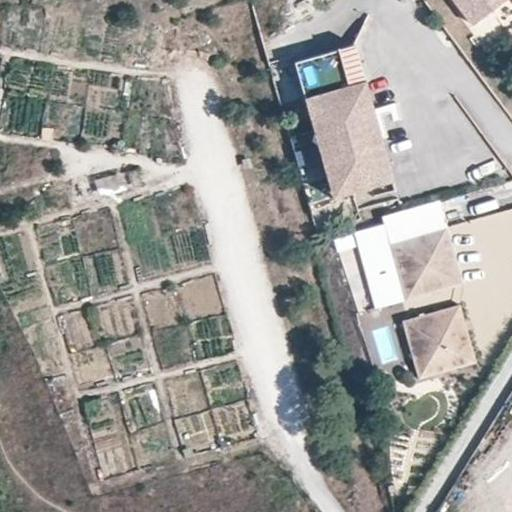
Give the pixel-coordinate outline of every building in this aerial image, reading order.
[(511,0),(451,0),(473,29),(511,0)] [(375,104),(359,46),(308,61),(328,130),(348,197),(398,182),(381,125),(374,127),(368,106),(375,104)] [(328,130),(308,61),(299,64),(319,133),(328,130)] [(381,125),(375,104),(368,106),(374,127),(381,125)] [(348,197),(328,130),(319,133),(338,199),(348,197)] [(463,287),(449,233),(393,248),(408,302),(463,287)] [(476,363),(463,309),(407,322),(421,377),(476,363)]
